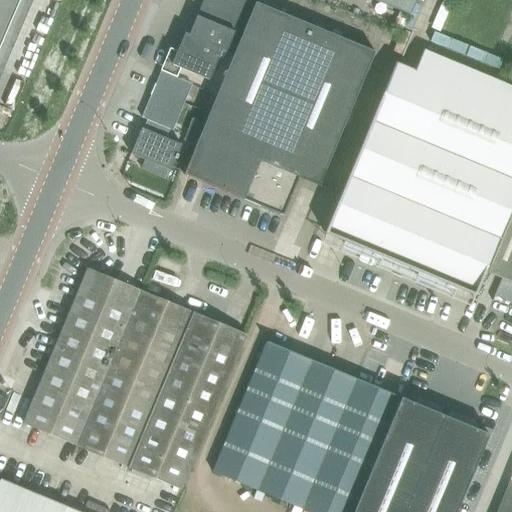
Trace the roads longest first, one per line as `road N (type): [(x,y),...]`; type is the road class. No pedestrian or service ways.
road 1 (unclassified): [(511,368),(57,180)]
road 2 (tertiary): [(57,180),(132,0)]
road 3 (tertiary): [(0,317),(57,180)]
